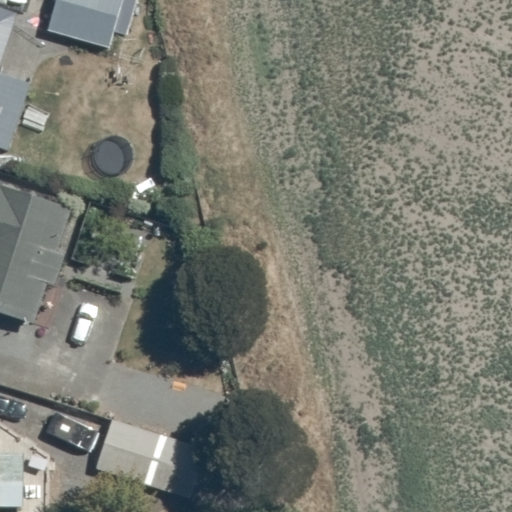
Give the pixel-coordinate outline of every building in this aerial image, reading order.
[(116,0),(49,0),(42,33),(106,47),(116,0)] [(0,42),(8,17),(0,14),(0,150),(3,151),(25,84),(0,75),(0,42)] [(0,317),(23,326),(37,289),(46,292),(59,257),(51,253),(67,210),(0,184),(0,317)] [(200,447),(106,417),(90,468),(184,498),(200,447)] [(0,511),(16,511),(18,454),(0,453),(0,511)]
